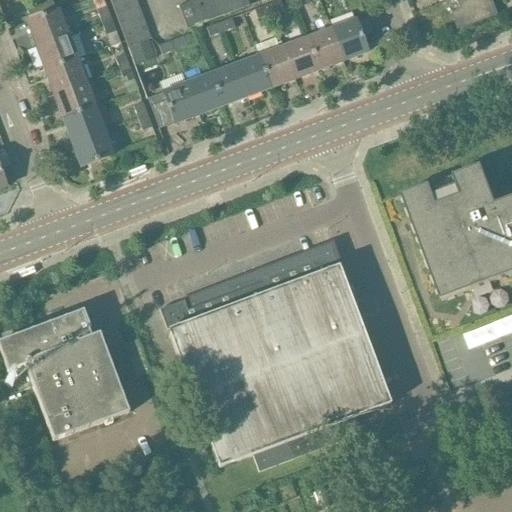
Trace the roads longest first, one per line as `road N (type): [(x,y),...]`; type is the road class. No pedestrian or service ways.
road 1 (residential): [(471,501),(323,134)]
road 2 (tertiary): [(323,134),(58,233)]
road 3 (residential): [(0,82),(58,233)]
